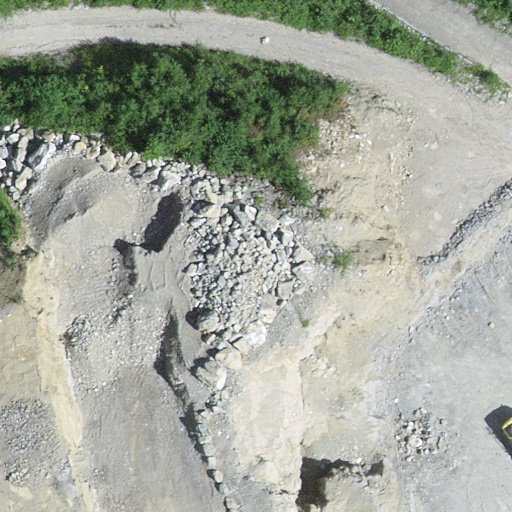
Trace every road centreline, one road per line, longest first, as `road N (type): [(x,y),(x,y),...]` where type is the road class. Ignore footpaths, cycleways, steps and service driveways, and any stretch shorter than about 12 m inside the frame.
road 1 (track): [(511,126),(493,141),(386,63),(249,35),(66,24),(0,33)]
road 2 (track): [(0,146),(50,150),(226,206),(352,347)]
